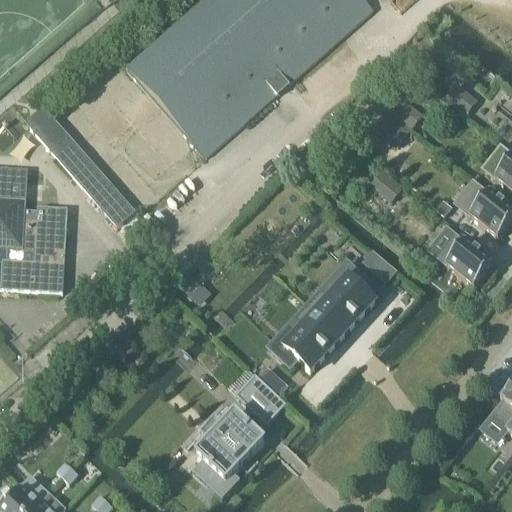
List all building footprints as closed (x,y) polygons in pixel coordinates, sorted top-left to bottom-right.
[(372,14),(360,1),(359,0),(209,0),(126,74),(204,162),(372,14)] [(474,108),(455,92),(444,104),(464,120),(474,108)] [(420,121),(400,105),(390,118),(410,134),(420,121)] [(388,141),(398,148),(406,138),(387,123),(374,139),(384,146),(388,141)] [(489,181),(511,199),(511,161),(507,158),(489,181)] [(28,176),(0,174),(0,296),(61,300),(66,215),(38,213),(38,217),(25,217),(28,176)] [(399,195),(380,179),(370,192),(389,208),(399,195)] [(460,216),(496,245),(511,225),(511,219),(479,193),(460,216)] [(436,265),(472,294),(491,271),(455,242),(436,265)] [(375,257),(362,269),(387,291),(393,285),(399,278),(375,257)] [(319,298),(306,312),(341,344),(374,308),(347,284),(327,305),(319,298)] [(341,344),(306,312),(293,325),(302,333),(282,355),(309,379),(341,344)] [(125,343),(111,357),(120,366),(134,351),(125,343)] [(254,382),(234,402),(265,431),(284,411),(254,382)] [(276,382),(267,393),(279,404),(289,394),(276,382)] [(490,423),(506,436),(505,438),(508,440),(509,439),(511,442),(511,388),(501,403),(500,402),(499,404),(501,406),(502,407),(490,423)] [(226,411),(193,446),(200,453),(193,461),(201,468),(225,490),(232,482),(264,448),(226,411)] [(64,469),(55,478),(61,484),(70,475),(64,469)] [(70,475),(61,484),(68,490),(76,481),(70,475)] [(29,482),(0,511),(34,511),(37,509),(47,499),(29,482)] [(99,502),(90,511),(101,511),(105,508),(99,502)] [(37,509),(34,511),(54,511),(44,503),(37,509)]
